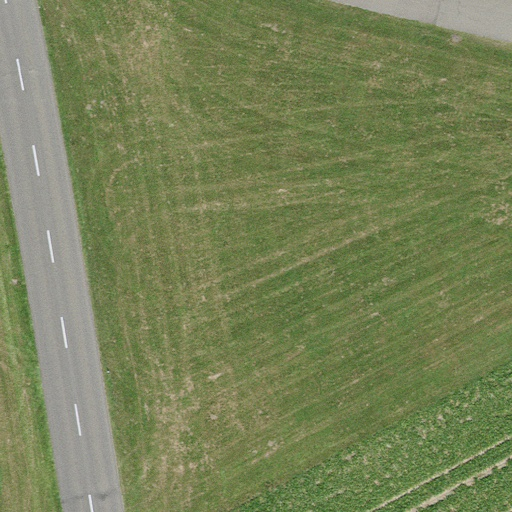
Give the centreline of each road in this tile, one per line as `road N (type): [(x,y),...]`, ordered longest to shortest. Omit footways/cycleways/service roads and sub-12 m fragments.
road 1 (tertiary): [(91,511),(0,3)]
road 2 (unclassified): [(393,0),(511,29)]
